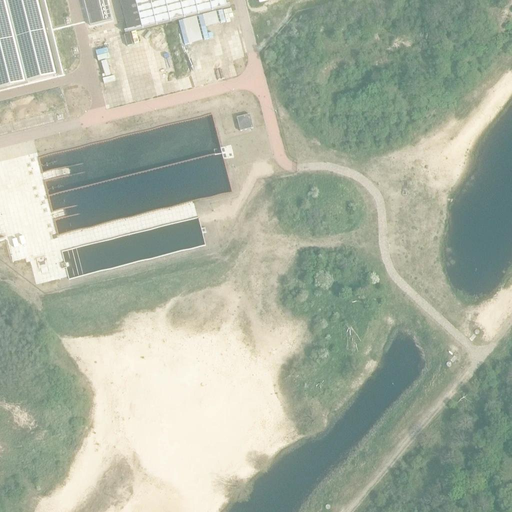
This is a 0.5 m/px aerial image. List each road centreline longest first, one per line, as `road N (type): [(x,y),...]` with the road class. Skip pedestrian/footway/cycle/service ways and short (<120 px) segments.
road 1 (track): [(381,229),(243,256),(229,285),(178,297),(161,319),(190,337),(219,335),(232,300)]
road 2 (track): [(381,229),(378,195),(511,66)]
road 3 (track): [(345,511),(479,355)]
road 4 (track): [(479,355),(391,272),(381,229)]
